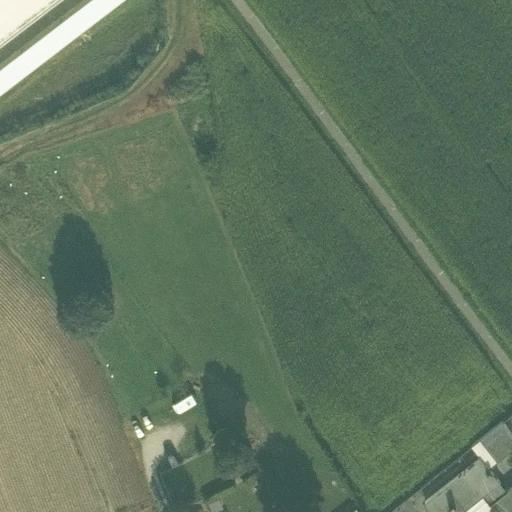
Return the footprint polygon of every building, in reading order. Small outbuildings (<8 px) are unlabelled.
[(0,0),(0,37),(48,0),(0,0)] [(0,88),(114,0),(82,0),(0,63),(0,88)] [(489,449),(497,459),(511,447),(511,432),(502,420),(480,437),(489,449)] [(489,449),(480,457),(488,466),(497,459),(489,449)] [(425,501),(433,511),(511,511),(511,485),(500,495),(492,486),(499,480),(488,466),(480,457),(425,501)]
